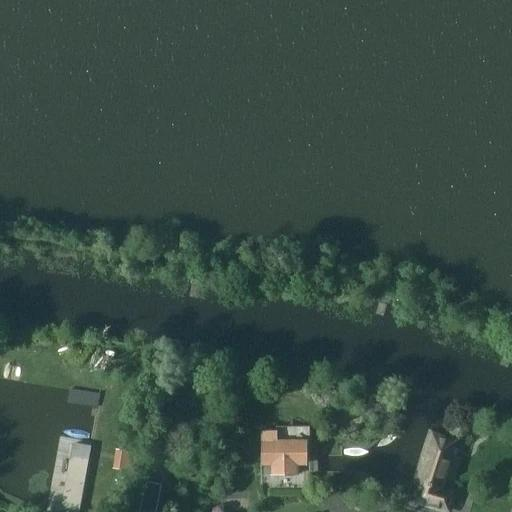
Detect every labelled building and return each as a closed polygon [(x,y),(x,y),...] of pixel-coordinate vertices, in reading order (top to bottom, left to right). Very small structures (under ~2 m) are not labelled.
[(277,445),(277,433),(264,433),(264,468),(274,468),(275,477),(301,477),(301,468),(310,467),(310,445),(277,445)] [(455,457),(458,445),(431,437),(417,484),(427,487),(422,503),(450,511),(456,494),(442,490),(452,456),(455,457)] [(92,446),(73,443),(61,509),(80,511),(92,446)] [(127,469),(130,453),(114,450),(112,466),(127,469)] [(142,470),(144,457),(134,455),(132,468),(142,470)] [(155,511),(162,484),(145,481),(138,511),(155,511)]
